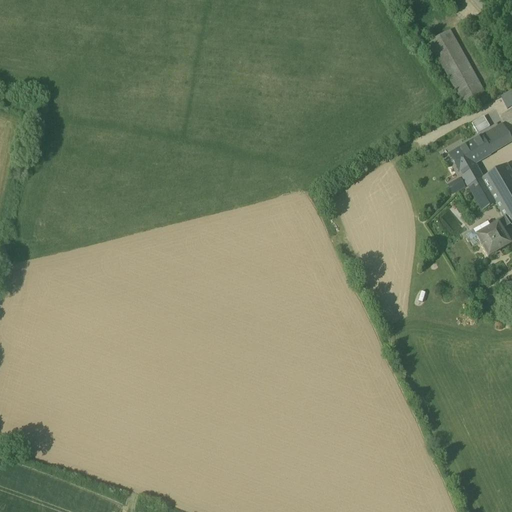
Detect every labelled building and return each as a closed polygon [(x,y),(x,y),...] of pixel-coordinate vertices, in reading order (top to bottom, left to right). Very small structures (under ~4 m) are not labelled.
[(484,94),(450,33),(430,44),(464,105),(484,94)] [(511,91),(500,98),(506,109),(511,106),(511,91)] [(471,122),(475,133),(488,128),(484,117),(471,122)] [(502,126),(480,139),(490,156),(511,143),(502,126)] [(479,139),(451,156),(450,156),(463,179),(465,182),(483,212),(495,205),(481,180),(482,179),(473,166),(490,156),(480,139),(479,139)] [(482,179),(481,180),(495,205),(504,219),(495,225),(497,227),(501,233),(511,226),(511,175),(506,165),(482,179)] [(451,195),(464,190),(462,183),(448,188),(451,195)] [(488,223),(473,232),(476,238),(491,230),(488,223)] [(491,230),(476,238),(480,245),(488,259),(509,247),(501,233),(497,227),(491,230)] [(476,238),(473,232),(466,236),(474,249),(480,245),(476,238)]
